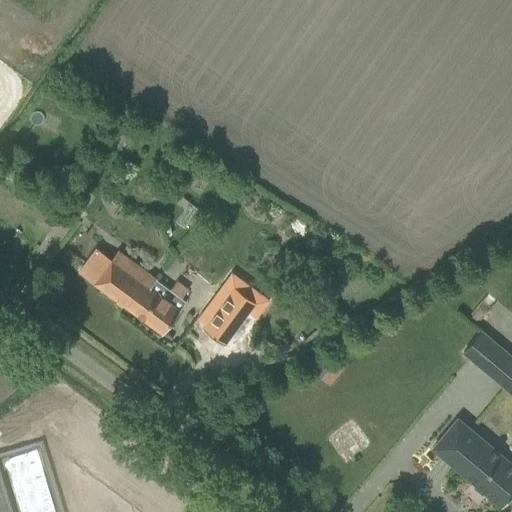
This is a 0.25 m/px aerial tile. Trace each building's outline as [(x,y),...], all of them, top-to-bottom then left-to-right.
[(97,248),(80,271),(163,333),(175,317),(188,303),(118,251),(112,259),(97,248)] [(211,301),(211,302),(199,318),(207,324),(204,328),(225,344),(249,311),(257,317),(270,300),(233,272),(226,281),(234,287),(219,307),(211,301)] [(511,354),(481,329),(463,351),(506,387),(511,378),(511,354)] [(310,368),(328,384),(344,366),(326,350),(310,368)] [(322,437),(345,465),(371,444),(348,416),(322,437)] [(433,448),(502,507),(511,495),(511,462),(458,417),(433,448)]
